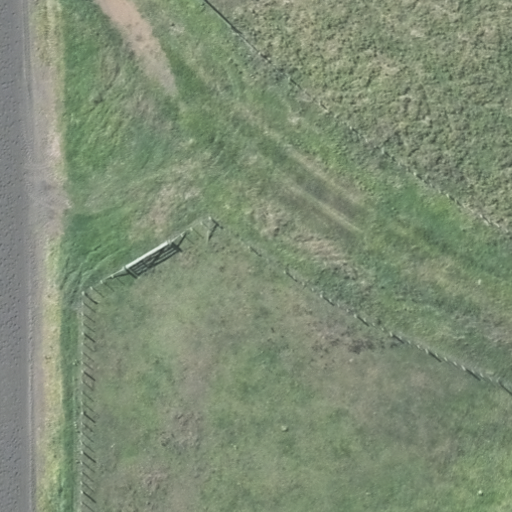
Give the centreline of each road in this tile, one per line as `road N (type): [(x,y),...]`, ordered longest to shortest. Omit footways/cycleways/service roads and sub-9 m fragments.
road 1 (track): [(14,511),(13,0)]
road 2 (track): [(141,0),(326,207),(434,272),(511,302)]
